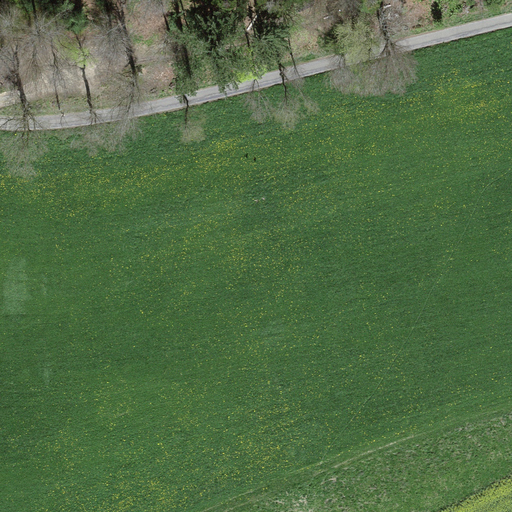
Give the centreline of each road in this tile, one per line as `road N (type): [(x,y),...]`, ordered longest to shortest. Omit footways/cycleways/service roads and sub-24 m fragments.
road 1 (unclassified): [(0,123),(168,104),(511,20)]
road 2 (track): [(128,0),(126,44),(115,67),(0,101)]
